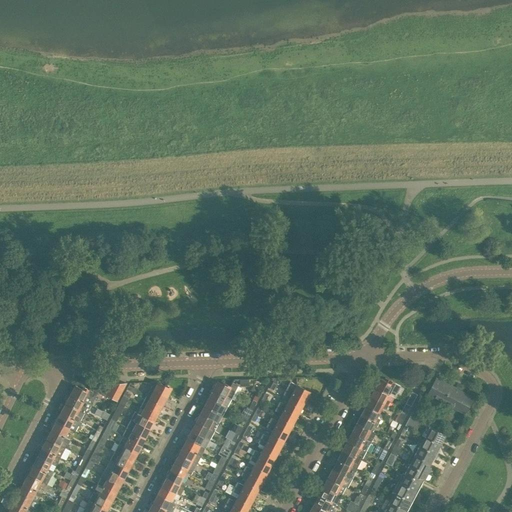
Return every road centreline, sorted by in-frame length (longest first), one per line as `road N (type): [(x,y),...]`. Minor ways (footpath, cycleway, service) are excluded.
road 1 (residential): [(361,358),(445,356),(490,376),(495,406),(438,511)]
road 2 (residential): [(361,358),(396,309),(430,284),(462,273),(511,272)]
road 3 (residential): [(280,511),(361,358)]
road 4 (residential): [(210,362),(131,511)]
road 5 (residential): [(210,362),(361,358)]
road 6 (residential): [(62,368),(210,362)]
road 7 (residential): [(0,493),(62,368)]
